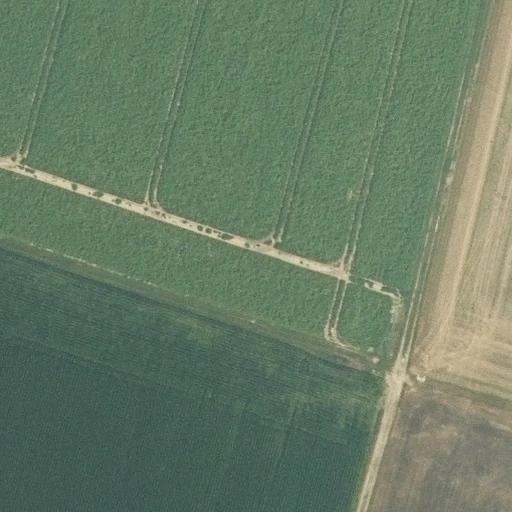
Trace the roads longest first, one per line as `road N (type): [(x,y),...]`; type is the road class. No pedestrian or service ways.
road 1 (track): [(511,418),(0,251)]
road 2 (track): [(499,0),(361,511)]
